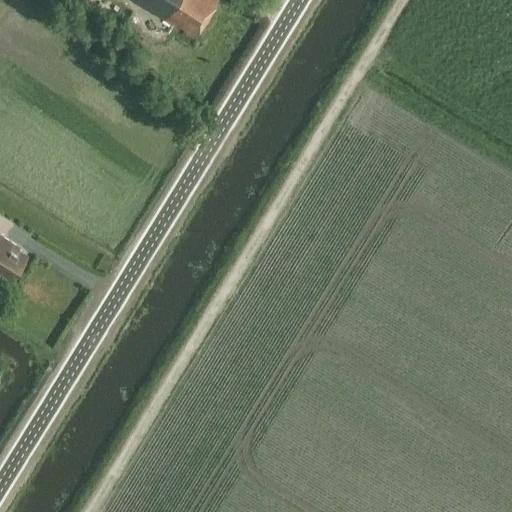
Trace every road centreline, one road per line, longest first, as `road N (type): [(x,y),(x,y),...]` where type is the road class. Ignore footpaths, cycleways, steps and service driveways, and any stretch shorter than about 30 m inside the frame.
road 1 (track): [(399,0),(88,511)]
road 2 (tertiary): [(0,490),(305,0)]
